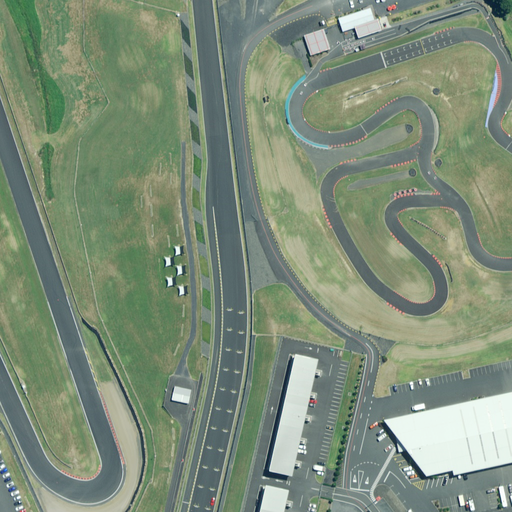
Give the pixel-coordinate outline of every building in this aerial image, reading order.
[(371,8),(338,19),(342,32),(356,27),(357,38),(382,29),(379,18),(373,20),(371,8)] [(324,28),(304,36),(310,55),(331,48),(324,28)] [(317,360),(294,355),(268,471),(291,476),(317,360)] [(189,404),(192,389),(175,386),(172,400),(189,404)] [(511,391),(382,419),(424,475),(451,471),(453,476),(511,462),(511,391)] [(280,511),(282,506),(289,507),(291,501),(284,499),(285,491),(263,486),(256,511),(280,511)]
